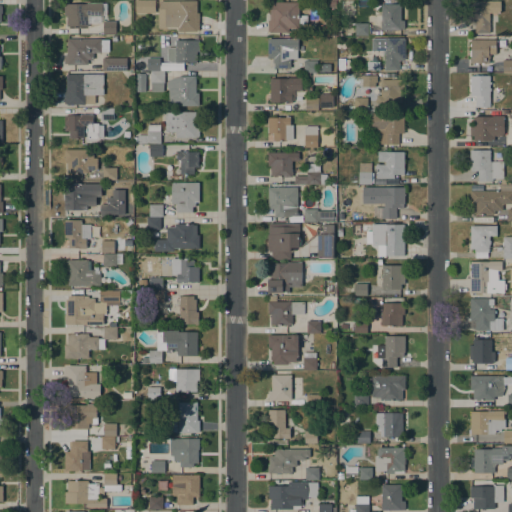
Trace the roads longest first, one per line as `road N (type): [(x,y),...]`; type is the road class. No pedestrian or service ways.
road 1 (residential): [(34,511),(32,0)]
road 2 (residential): [(436,511),(436,0)]
road 3 (tertiary): [(233,511),(233,0)]
